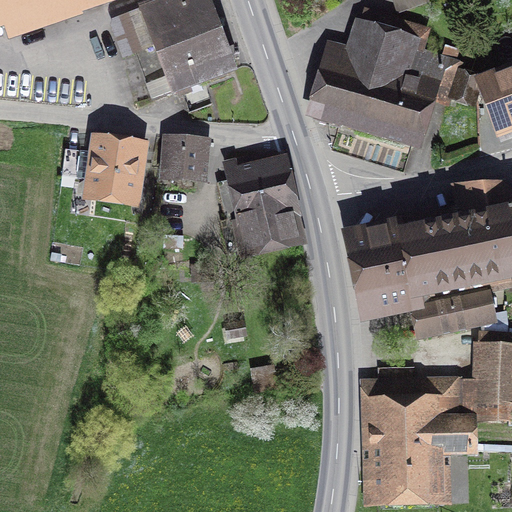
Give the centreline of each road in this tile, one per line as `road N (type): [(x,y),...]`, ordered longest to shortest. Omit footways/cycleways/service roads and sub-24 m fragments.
road 1 (secondary): [(315,199),(342,353),(329,511)]
road 2 (unclassified): [(296,139),(0,110)]
road 3 (residential): [(511,163),(315,199)]
road 4 (secondary): [(247,0),(296,139)]
